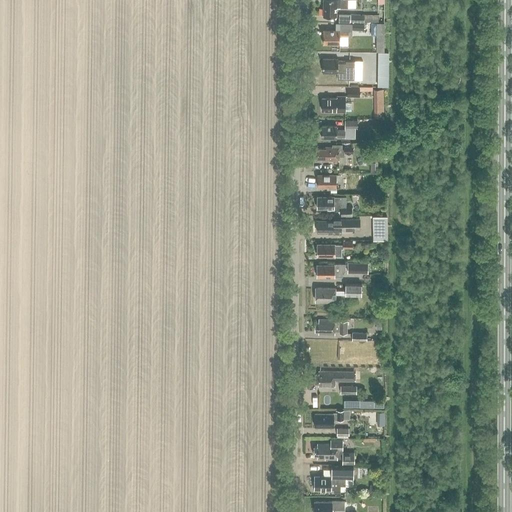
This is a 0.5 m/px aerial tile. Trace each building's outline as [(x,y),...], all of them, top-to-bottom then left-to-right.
[(336,8),(341,8),(348,8),(348,0),(323,0),(323,17),(336,17),(336,8)] [(351,15),(339,15),(339,23),(351,23),(351,15)] [(351,15),(351,23),(353,23),(365,23),(365,15),(351,15)] [(377,24),(377,53),(385,53),(385,24),(377,24)] [(340,37),(348,37),(348,31),(340,31),(323,31),(323,44),(340,44),(340,37)] [(323,59),(322,73),(338,73),(338,79),(355,79),(355,61),(338,61),(338,59),(323,59)] [(378,64),(378,76),(389,77),(389,64),(378,64)] [(348,88),(348,96),(361,96),(361,88),(348,88)] [(375,90),(376,117),(384,117),(384,90),(375,90)] [(322,98),(322,111),(345,111),(351,111),(351,103),(345,103),(345,97),(337,97),(337,98),(322,98)] [(346,128),(358,128),(358,119),(345,120),(346,128)] [(337,137),(345,138),(345,130),(337,130),(337,126),(322,126),(321,138),(337,139),(337,137)] [(339,156),(344,156),(344,149),(342,149),(342,145),(333,145),(333,148),(325,147),(325,149),(317,149),(317,158),(321,158),(321,161),(339,161),(339,156)] [(336,181),(339,181),(339,175),(318,175),(318,188),(328,188),(327,189),(336,189),(336,181)] [(317,197),(317,208),(328,209),(328,210),(334,210),(341,210),(346,210),(346,197),(317,197)] [(387,216),(373,216),(374,241),(388,240),(387,216)] [(334,221),(317,221),(317,232),(328,233),(328,234),(335,234),(341,234),(341,229),(360,229),(360,219),(334,219),(334,221)] [(341,249),(352,249),(353,242),(343,242),(343,245),(317,245),(317,256),(327,256),(327,257),(335,258),(335,256),(341,256),(341,249)] [(369,263),(348,262),(348,274),(369,274),(369,263)] [(336,263),(336,266),(317,265),(317,277),(326,277),(327,278),(335,278),(335,277),(343,277),(343,272),(346,272),(346,264),(336,263)] [(335,302),(336,295),(362,296),(362,283),(345,283),(345,290),(336,290),(336,288),(316,288),(316,302),(335,302)] [(340,334),(347,334),(347,321),(340,321),(340,322),(335,322),(335,320),(319,320),(319,323),(315,323),(315,332),(318,332),(318,335),(335,335),(335,331),(340,331),(340,334)] [(381,358),(381,342),(373,342),(373,358),(381,358)] [(315,374),(315,383),(319,383),(319,386),(335,387),(335,381),(345,381),(356,381),(356,372),(345,372),(319,371),(319,374),(315,374)] [(344,397),(357,397),(357,386),(341,386),(341,393),(344,393),(344,397)] [(361,409),(375,409),(375,400),(361,400),(361,409)] [(349,420),(349,411),(336,410),(336,413),(333,413),(333,414),(315,413),(315,415),(314,416),(314,420),(315,421),(315,427),(333,427),(333,420),(344,420),(344,419),(349,420)] [(338,428),(338,438),(349,438),(349,429),(338,428)] [(330,440),(330,444),(317,444),(317,447),(314,447),(314,456),(317,456),(317,458),(325,458),(325,460),(337,460),(337,450),(342,450),(343,440),(330,440)] [(343,453),(343,465),(355,465),(355,453),(343,453)] [(346,479),(353,479),(361,479),(361,467),(331,466),(331,477),(324,477),(324,478),(315,477),(314,489),(322,489),(324,490),(333,490),(333,493),(340,493),(340,491),(345,491),(346,479)] [(378,493),(378,485),(370,485),(369,493),(378,493)] [(345,510),(345,501),(332,501),(332,502),(314,502),(314,511),(332,511),(332,510),(345,510)]
